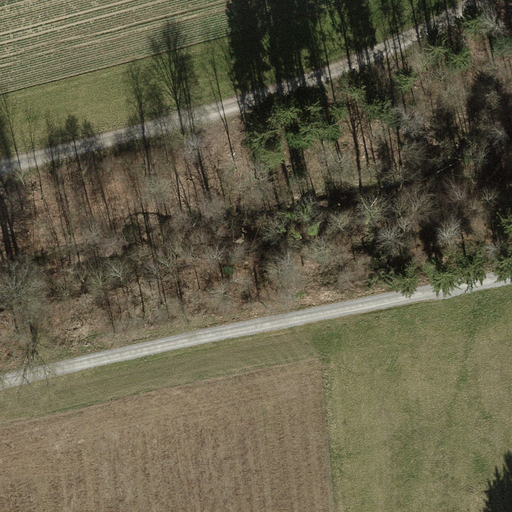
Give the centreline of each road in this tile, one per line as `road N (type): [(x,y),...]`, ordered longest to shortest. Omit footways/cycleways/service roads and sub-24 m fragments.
road 1 (track): [(511,277),(0,384)]
road 2 (track): [(478,0),(323,75),(0,166)]
